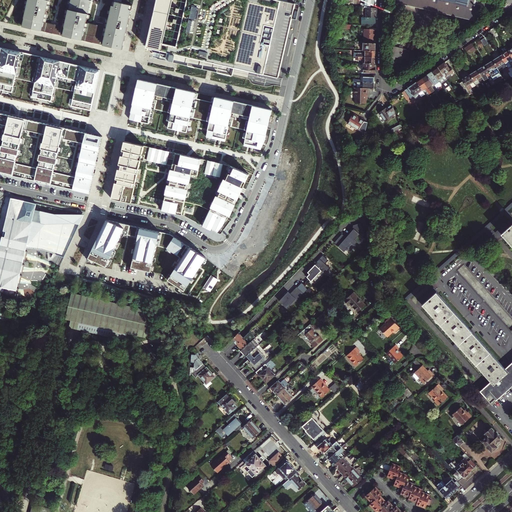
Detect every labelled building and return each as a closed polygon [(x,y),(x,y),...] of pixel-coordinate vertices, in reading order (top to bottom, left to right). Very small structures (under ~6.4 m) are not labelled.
[(27,0),(22,26),(63,36),(71,38),(123,49),(133,5),(113,1),(107,27),(86,22),(91,0),(67,0),(62,26),(47,22),(51,0),(27,0)] [(164,51),(162,59),(235,75),(236,69),(279,79),(296,4),(291,3),(286,2),(277,0),(158,0),(147,47),(164,51)] [(491,3),(478,0),(396,0),(396,2),(476,20),(477,16),(479,17),(480,17),(479,17),(480,12),(478,11),(478,10),(489,12),(491,3)] [(378,8),(368,8),(367,18),(378,19),(378,13),(378,8)] [(374,26),(364,25),(363,43),(377,43),(377,39),(374,38),(374,26)] [(363,43),(363,50),(377,51),(377,43),(363,43)] [(72,110),(90,114),(97,82),(100,70),(0,46),(0,93),(13,96),(13,92),(33,97),(32,101),(52,105),(53,102),(72,106),(72,110)] [(407,50),(407,47),(401,46),(400,48),(392,46),(391,62),(395,62),(396,59),(397,59),(399,58),(399,57),(402,57),(404,49),(407,50)] [(415,58),(419,59),(421,51),(407,47),(407,50),(404,49),(402,57),(415,60),(415,58)] [(511,62),(511,61),(511,54),(510,51),(502,56),(507,64),(509,67),(511,72),(511,62)] [(494,60),(503,75),(505,74),(503,71),(506,69),(503,66),(507,64),(502,56),(494,60)] [(504,77),(503,75),(494,60),(486,65),(498,86),(500,84),(498,80),(504,77)] [(367,63),(366,63),(366,72),(363,72),(362,77),(371,77),(371,73),(376,73),(376,64),(367,63)] [(450,68),(446,63),(443,65),(442,64),(439,67),(446,77),(455,71),(452,67),(450,68)] [(498,86),(486,65),(479,70),(486,82),(489,80),(494,87),(498,86)] [(439,67),(433,71),(441,82),(444,80),(449,88),(452,85),(446,77),(439,67)] [(479,70),(472,74),(476,81),(478,84),(480,88),(481,89),(482,89),(480,86),(486,82),(479,70)] [(433,71),(428,74),(438,88),(443,84),(441,82),(433,71)] [(438,88),(428,74),(423,78),(433,91),(434,92),(436,91),(438,91),(440,91),(438,88)] [(476,81),(472,74),(464,79),(465,80),(473,93),(476,92),(473,88),(475,87),(473,83),(476,81)] [(418,81),(424,90),(427,88),(431,93),(433,91),(423,78),(418,81)] [(243,146),(262,150),(266,141),(269,126),(273,110),(262,107),(224,98),(219,97),(217,103),(196,98),(197,92),(185,90),(148,81),(140,79),(131,119),(150,124),(154,109),(173,113),(169,129),(188,133),(191,118),(201,120),(210,122),(206,138),(226,143),(230,126),(247,130),(243,146)] [(473,93),(465,80),(462,82),(470,95),(473,93)] [(427,94),(424,90),(418,81),(406,90),(413,98),(416,96),(418,99),(420,97),(421,98),(427,94)] [(369,88),(358,88),(356,87),(356,92),(357,93),(356,103),(367,104),(367,95),(369,95),(369,88)] [(400,112),(394,104),(390,107),(389,106),(382,112),(389,121),(396,116),(395,115),(400,112)] [(0,112),(0,173),(14,176),(15,172),(37,177),(36,181),(52,185),(53,181),(75,185),(74,190),(89,193),(91,194),(104,136),(86,132),(0,112)] [(360,117),(355,113),(349,123),(360,130),(365,122),(359,118),(360,117)] [(400,131),(409,126),(407,122),(398,127),(400,131)] [(287,134),(237,244),(224,267),(242,276),(288,209),(309,149),(306,135),(287,134)] [(183,201),(207,207),(204,226),(218,233),(231,215),(251,174),(233,165),(126,141),(113,199),(132,203),(142,158),(162,163),(151,208),(180,214),(183,201)] [(36,203),(12,198),(0,243),(0,296),(17,301),(28,247),(66,256),(84,219),(33,214),(36,203)] [(107,218),(88,258),(107,266),(122,236),(138,239),(131,268),(152,272),(158,246),(166,248),(181,257),(165,280),(184,292),(207,258),(172,235),(124,224),(125,222),(107,218)] [(342,234),(334,242),(339,247),(341,244),(350,252),(356,245),(355,245),(357,242),(360,245),(365,238),(363,236),(364,235),(361,223),(353,225),(354,229),(346,237),(342,234)] [(511,225),(503,234),(511,244),(511,362),(505,369),(438,292),(423,305),(491,381),(480,391),(492,404),(511,386),(511,225)] [(316,261),(317,262),(308,272),(307,273),(306,273),(306,274),(306,275),(306,276),(307,277),(310,280),(315,275),(318,278),(326,270),(327,272),(330,268),(320,258),(316,261)] [(303,293),(297,287),(290,294),(286,294),(279,301),(287,308),(299,295),(300,297),(303,293)] [(68,295),(50,291),(49,297),(67,301),(68,295)] [(353,291),(343,300),(347,304),(349,303),(356,311),(364,303),(360,299),(360,300),(357,297),(358,297),(353,291)] [(73,293),(67,316),(97,325),(105,300),(82,295),(73,293)] [(105,300),(97,325),(121,332),(146,337),(152,312),(105,300)] [(369,311),(364,315),(366,317),(362,320),(367,325),(373,320),(371,317),(373,316),(369,311)] [(97,325),(67,316),(67,319),(121,332),(97,325)] [(315,318),(300,332),(303,336),(304,335),(311,342),(309,343),(314,348),(323,340),(318,335),(318,336),(313,331),(321,324),(315,318)] [(401,328),(391,318),(386,323),(387,324),(381,329),(388,337),(395,331),(396,332),(401,328)] [(233,341),(241,350),(255,337),(249,330),(242,337),(240,335),(238,332),(231,339),(233,341)] [(241,350),(246,355),(260,343),(262,341),(257,335),(255,337),(241,350)] [(260,343),(246,355),(251,361),(250,362),(256,369),(267,359),(267,358),(270,355),(260,343)] [(395,344),(386,352),(395,363),(403,356),(397,349),(398,348),(395,344)] [(356,347),(346,356),(348,359),(349,358),(355,365),(362,358),(357,352),(359,351),(356,347)] [(194,364),(193,374),(203,364),(197,358),(199,356),(197,354),(195,356),(194,364)] [(271,360),(270,359),(256,372),(259,375),(260,374),(266,381),(267,380),(268,381),(269,380),(269,378),(271,377),(273,377),(274,376),(273,375),(275,374),(269,368),(275,363),(271,359),(271,360)] [(203,364),(193,374),(193,375),(195,378),(198,375),(205,384),(204,385),(206,388),(211,384),(209,381),(214,377),(203,364)] [(422,365),(415,372),(420,377),(419,378),(424,383),(434,374),(429,369),(427,371),(422,365)] [(327,384),(322,378),(312,386),(323,398),(331,390),(326,385),(327,384)] [(276,394),(284,387),(278,380),(270,387),(276,394)] [(365,387),(360,381),(357,383),(358,385),(356,386),(360,390),(362,388),(363,389),(365,387)] [(330,387),(333,392),(338,388),(335,383),(330,387)] [(444,390),(439,384),(429,393),(435,401),(434,401),(438,406),(448,398),(442,391),(444,390)] [(293,397),(284,387),(276,394),(285,404),(293,397)] [(235,402),(227,393),(217,401),(230,414),(234,410),(236,411),(237,410),(237,407),(234,404),(235,402)] [(466,414),(461,407),(453,414),(462,425),(472,416),(468,412),(466,414)] [(395,410),(392,412),(402,423),(404,421),(395,410)] [(244,427),(246,425),(243,422),(242,423),(238,419),(237,420),(236,419),(238,417),(235,414),(226,422),(229,425),(227,428),(224,424),(215,432),(221,434),(224,431),(228,436),(234,430),(237,431),(239,429),(239,430),(244,427)] [(305,419),(307,422),(303,426),(315,438),(324,430),(310,415),(305,419)] [(261,431),(251,420),(246,425),(244,427),(253,438),(261,431)] [(496,445),(498,443),(502,439),(499,436),(500,434),(497,431),(495,432),(491,427),(485,433),(486,435),(481,440),(484,443),(484,444),(486,447),(487,446),(493,452),(494,451),(495,451),(497,449),(497,448),(498,447),(496,445)] [(458,435),(454,439),(460,446),(464,442),(458,435)] [(321,450),(324,453),(334,444),(328,437),(325,440),(324,439),(320,442),(321,443),(318,446),(318,447),(317,448),(320,451),(321,450)] [(334,444),(324,453),(326,455),(325,457),(327,460),(341,448),(342,446),(340,444),(339,445),(336,442),(334,444)] [(398,450),(403,456),(407,452),(402,446),(398,450)] [(346,454),(341,448),(327,460),(331,463),(332,462),(334,465),(343,457),(346,454)] [(255,449),(246,458),(249,461),(245,465),(254,475),(268,463),(265,461),(267,459),(264,456),(262,457),(255,449)] [(232,458),(227,452),(211,466),(218,473),(225,467),(225,466),(230,462),(229,460),(232,458)] [(457,471),(453,475),(457,480),(459,481),(466,475),(467,475),(468,474),(468,473),(477,465),(469,456),(456,466),(452,461),(450,463),(457,471)] [(334,465),(344,475),(352,467),(343,457),(334,465)] [(288,476),(290,479),(294,475),(298,472),(290,463),(291,463),(289,461),(288,461),(272,474),(277,480),(282,476),(285,479),(288,476)] [(400,472),(402,467),(393,464),(388,477),(397,480),(400,472)] [(362,478),(352,467),(344,475),(354,486),(362,478)] [(300,475),(298,472),(294,475),(290,479),(283,485),(286,488),(292,482),(299,490),(306,483),(299,476),(300,475)] [(404,489),(407,481),(409,475),(400,472),(397,480),(395,486),(404,489)] [(205,481),(201,476),(197,479),(188,487),(195,495),(202,489),(201,488),(204,486),(202,484),(205,481)] [(446,485),(453,493),(462,485),(459,481),(457,480),(455,483),(450,477),(444,482),(446,485)] [(410,498),(414,486),(415,484),(407,481),(404,489),(402,494),(410,498)] [(448,498),(453,493),(446,485),(442,488),(440,485),(439,486),(437,488),(448,498)] [(418,503),(422,492),(423,490),(414,486),(410,498),(410,499),(418,503)] [(366,496),(372,503),(381,495),(382,494),(376,487),(366,496)] [(431,495),(422,492),(418,503),(417,505),(426,508),(428,504),(430,505),(432,500),(430,499),(431,495)] [(323,502),(315,494),(307,501),(314,510),(323,502)] [(381,495),(372,503),(370,505),(376,511),(379,510),(387,503),(381,495)] [(387,503),(379,510),(380,511),(390,511),(395,508),(389,501),(387,503)] [(51,511),(53,508),(34,503),(31,511),(51,511)]
